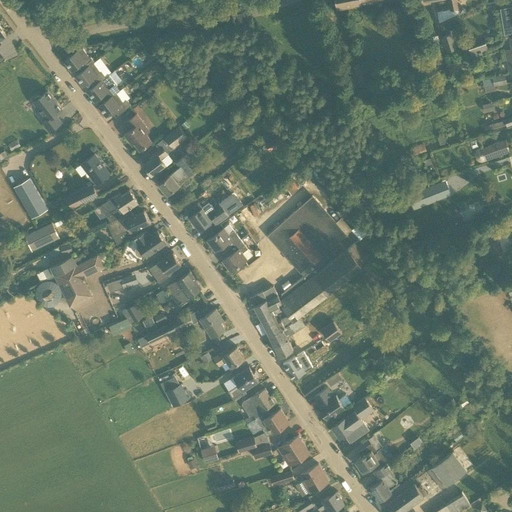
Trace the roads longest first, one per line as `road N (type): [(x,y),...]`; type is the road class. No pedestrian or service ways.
road 1 (residential): [(370,511),(39,45)]
road 2 (residential): [(39,45),(113,25),(242,17),(286,0)]
